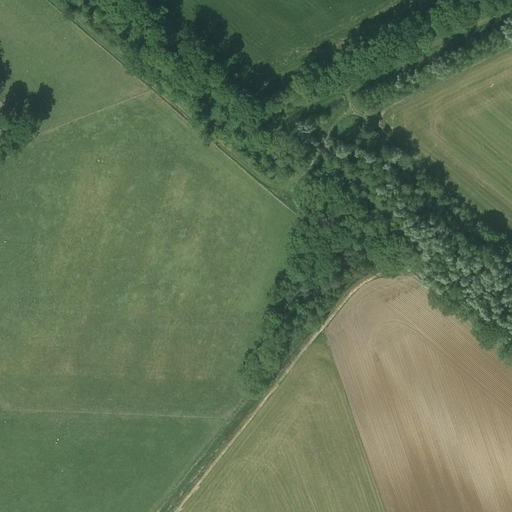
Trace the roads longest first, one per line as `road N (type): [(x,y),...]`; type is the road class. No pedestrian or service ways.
road 1 (track): [(351,109),(303,174),(285,183),(263,180),(52,0)]
road 2 (unknown): [(511,241),(356,115),(344,88)]
road 3 (unknown): [(511,8),(344,88)]
